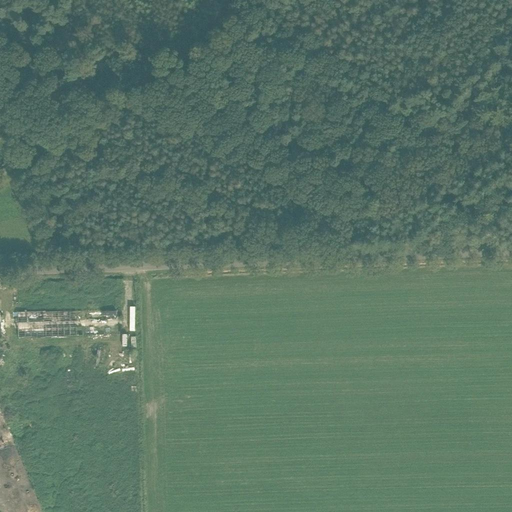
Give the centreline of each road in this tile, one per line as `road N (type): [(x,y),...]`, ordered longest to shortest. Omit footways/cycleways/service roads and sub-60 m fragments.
road 1 (unclassified): [(511,254),(0,271)]
road 2 (track): [(311,259),(315,231),(344,190),(511,50)]
